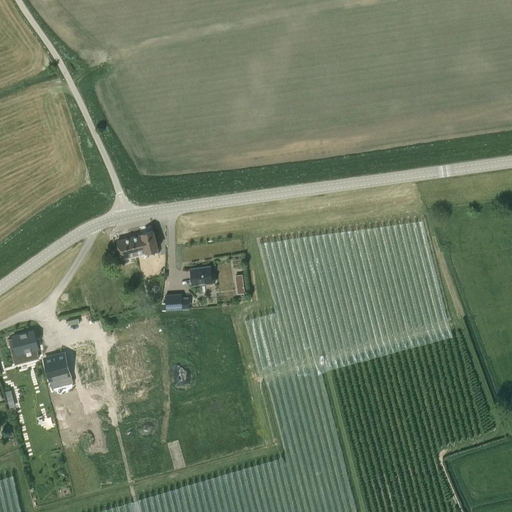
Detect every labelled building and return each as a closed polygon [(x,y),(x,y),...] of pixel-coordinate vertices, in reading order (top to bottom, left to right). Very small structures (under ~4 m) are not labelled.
[(160,258),(159,251),(154,231),(117,240),(122,258),(123,257),(129,283),(141,280),(135,254),(144,252),(145,255),(148,254),(149,261),(160,258)] [(212,275),(211,266),(191,269),(193,284),(204,282),(205,283),(215,281),(214,274),(212,275)] [(181,294),(165,295),(166,310),(182,309),(181,294)] [(117,334),(121,348),(142,343),(139,329),(117,334)] [(13,338),(8,339),(10,346),(12,346),(16,361),(30,357),(31,360),(39,358),(36,349),(37,349),(38,349),(33,331),(12,336),(13,338)] [(149,399),(142,371),(136,372),(132,352),(106,358),(116,406),(149,399)] [(66,353),(44,359),(52,388),(74,382),(71,373),(69,366),(66,353)] [(5,392),(7,400),(13,398),(11,390),(5,392)] [(109,419),(103,391),(54,403),(61,430),(109,419)]
